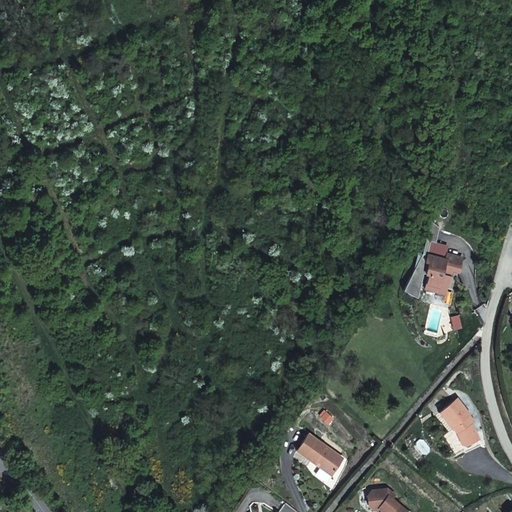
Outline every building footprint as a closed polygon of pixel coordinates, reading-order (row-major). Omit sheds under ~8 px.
[(444,259),(443,265),(424,260),(428,246),(433,248),(436,232),(427,221),(416,237),(426,243),(423,257),(419,256),(415,274),(402,293),(414,304),(420,279),(423,279),(426,280),(423,294),(435,297),(436,292),(444,294),(448,281),(445,280),(446,274),(449,275),(457,277),(460,263),(444,259)] [(443,265),(444,259),(446,253),(433,249),(428,248),(425,260),(443,265)] [(457,320),(449,322),(451,334),(459,333),(457,320)] [(470,414),(457,398),(438,413),(451,429),(452,428),(456,433),(461,444),(464,452),(481,445),(479,439),(472,423),(467,417),(470,414)] [(339,463),(305,438),(293,455),(327,481),(339,463)] [(400,511),(393,506),(396,502),(387,496),(385,500),(380,496),(372,497),(367,503),(368,511),(400,511)]
